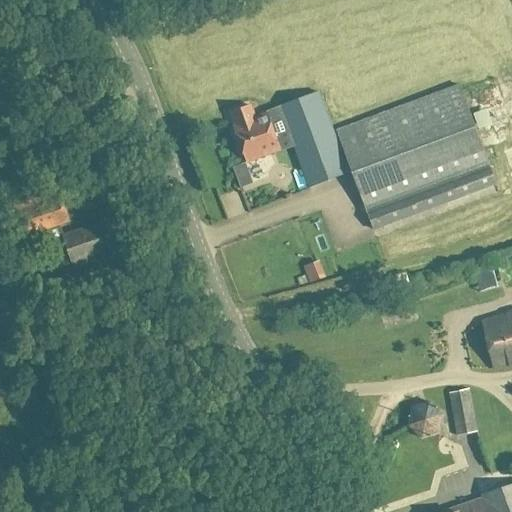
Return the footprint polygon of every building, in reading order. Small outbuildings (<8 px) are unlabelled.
[(497,184),(460,84),(336,130),(374,230),(497,184)] [(349,173),(319,92),(270,110),(271,112),(255,118),(251,105),(232,113),(236,125),(234,126),(247,162),(275,151),(276,154),(295,147),(310,188),(349,173)] [(479,134),(493,128),(486,112),(472,117),(479,134)] [(30,237),(70,223),(59,191),(19,205),(30,237)] [(316,214),(300,218),(311,259),(327,254),(316,214)] [(106,220),(62,235),(64,240),(50,244),(58,268),(72,264),(73,268),(117,253),(106,220)] [(407,282),(404,272),(395,275),(398,285),(407,282)] [(511,314),(481,323),(493,368),(511,362),(511,314)] [(102,326),(91,331),(95,342),(107,337),(102,326)] [(477,432),(469,389),(451,393),(459,435),(477,432)] [(440,433),(444,416),(430,403),(412,409),(408,427),(423,439),(440,433)] [(511,511),(511,486),(482,497),(483,500),(451,511),(511,511)]
